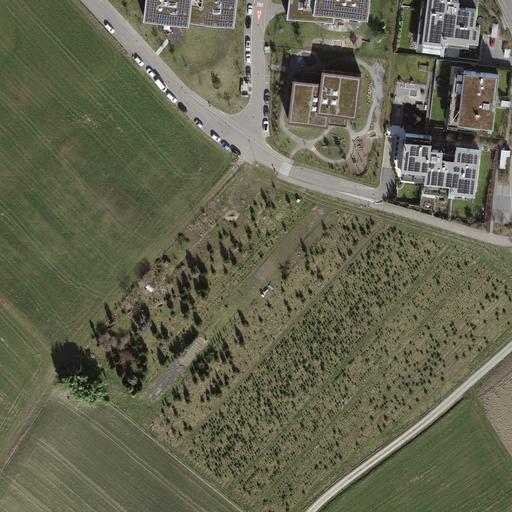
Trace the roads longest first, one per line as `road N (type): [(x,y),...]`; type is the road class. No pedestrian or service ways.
road 1 (residential): [(262,0),(248,145),(206,120),(89,0)]
road 2 (track): [(248,145),(288,178),(511,243)]
road 3 (track): [(511,349),(315,511)]
